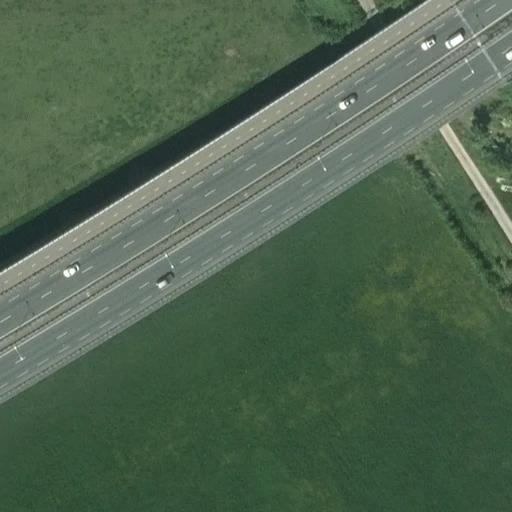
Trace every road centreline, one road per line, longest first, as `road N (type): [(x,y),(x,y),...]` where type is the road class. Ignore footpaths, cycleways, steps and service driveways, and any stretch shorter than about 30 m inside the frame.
road 1 (trunk): [(0,360),(511,43)]
road 2 (trunk): [(499,0),(174,211),(0,313)]
